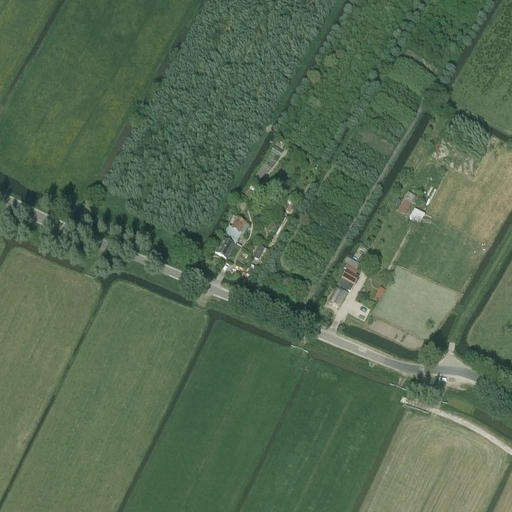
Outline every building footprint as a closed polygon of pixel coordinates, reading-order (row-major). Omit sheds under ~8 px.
[(281,188),(275,197),(285,203),(290,193),(281,188)] [(403,202),(398,212),(405,216),(410,206),(403,202)] [(414,210),(409,219),(419,224),(423,214),(414,210)] [(227,260),(241,234),(240,234),(246,223),(237,218),(231,229),(229,228),(226,233),(228,234),(227,236),(229,237),(227,241),(223,239),(215,253),(227,260)] [(257,260),(263,250),(257,246),(251,257),(257,260)] [(264,250),(259,261),(262,263),(268,252),(264,250)] [(359,266),(347,259),(345,264),(347,265),(344,270),(346,272),(341,279),(338,285),(339,287),(337,290),(335,289),(326,303),(337,310),(346,295),(345,295),(347,291),(349,293),(353,286),(359,277),(357,276),(356,277),(354,277),(358,271),(356,270),(359,266)] [(380,288),(375,298),(379,300),(384,290),(380,288)]
